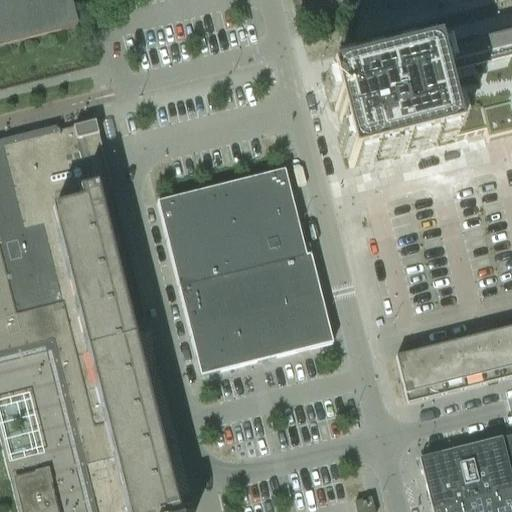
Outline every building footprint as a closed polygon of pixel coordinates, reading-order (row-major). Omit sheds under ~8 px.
[(0,0),(0,47),(76,28),(68,0),(0,0)] [(511,35),(327,82),(349,169),(484,135),(486,143),(511,136),(511,35)] [(0,147),(0,360),(50,347),(92,511),(175,511),(160,450),(128,327),(144,323),(94,124),(79,128),(56,134),(20,143),(0,147)] [(156,205),(178,291),(200,379),(331,346),(309,258),(305,259),(284,173),(156,205)] [(432,198),(414,201),(418,223),(435,220),(432,198)] [(511,347),(508,332),(489,336),(501,383),(511,379),(511,347)] [(489,336),(470,341),(482,388),(501,383),(489,336)] [(470,341),(451,346),(463,392),(482,388),(470,341)] [(451,346),(432,351),(444,397),(463,392),(451,346)] [(432,351),(413,355),(425,402),(444,397),(432,351)] [(413,355),(395,359),(406,407),(425,402),(413,355)] [(511,437),(500,440),(511,487),(511,437)] [(511,511),(511,487),(500,440),(499,441),(499,442),(490,444),(490,443),(469,448),(470,449),(419,462),(431,511),(511,511)] [(22,511),(51,511),(43,477),(15,484),(22,511)] [(355,511),(372,511),(370,500),(353,504),(355,511)]
